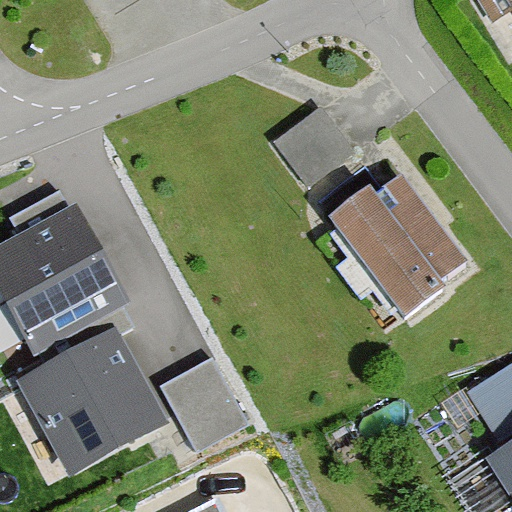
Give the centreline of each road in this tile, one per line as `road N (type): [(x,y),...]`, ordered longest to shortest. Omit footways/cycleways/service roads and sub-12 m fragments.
road 1 (residential): [(313,0),(0,129)]
road 2 (residential): [(359,0),(511,193)]
